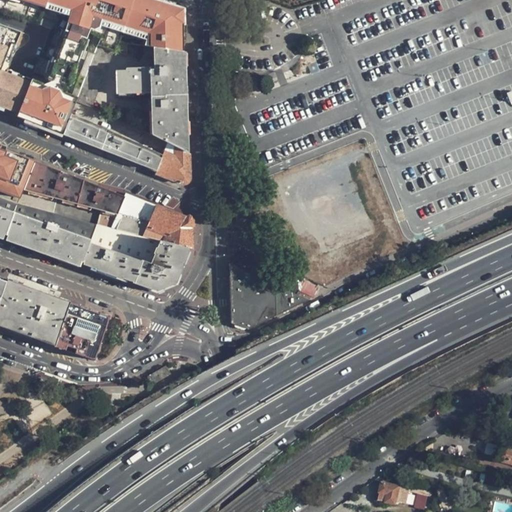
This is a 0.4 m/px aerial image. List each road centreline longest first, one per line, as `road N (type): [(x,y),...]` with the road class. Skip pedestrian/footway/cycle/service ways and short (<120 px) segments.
road 1 (motorway): [(511,238),(202,383),(25,511)]
road 2 (motorway): [(511,257),(218,410),(73,511)]
road 3 (motorway): [(121,511),(345,371),(511,292)]
road 4 (motorway): [(195,511),(322,411),(511,296)]
road 5 (unclassified): [(511,211),(219,343)]
road 6 (residential): [(511,383),(427,427),(307,511)]
road 7 (residential): [(0,130),(208,212)]
road 8 (secondary): [(208,212),(203,0)]
road 9 (secondary): [(219,368),(242,511)]
road 10 (tertiary): [(120,299),(0,255)]
